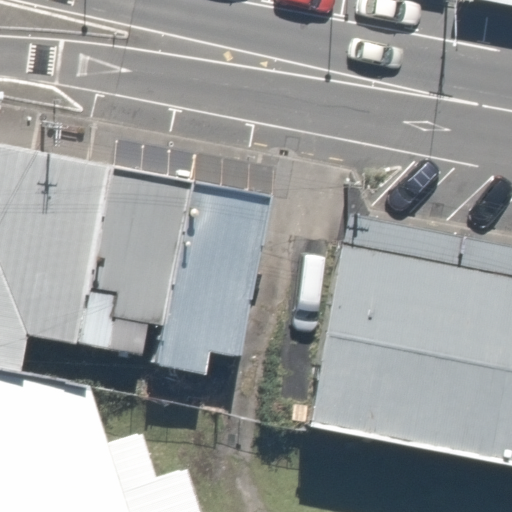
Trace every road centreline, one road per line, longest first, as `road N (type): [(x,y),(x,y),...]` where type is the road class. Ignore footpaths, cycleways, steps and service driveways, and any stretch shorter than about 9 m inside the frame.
road 1 (residential): [(0,6),(108,24),(275,69)]
road 2 (residential): [(275,69),(0,55)]
road 3 (residential): [(275,69),(511,111)]
